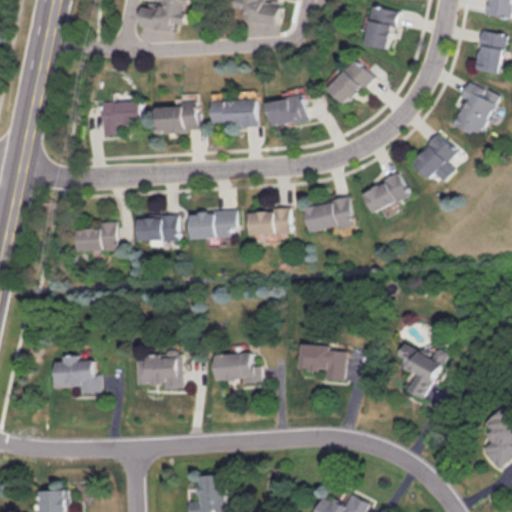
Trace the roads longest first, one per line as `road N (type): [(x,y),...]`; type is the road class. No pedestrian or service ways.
road 1 (residential): [(18,169),(87,178),(325,159),(369,138),(401,108),(431,46),(439,0)]
road 2 (residential): [(0,440),(135,448),(346,437),(407,461),(456,511)]
road 3 (secondary): [(46,36),(18,169)]
